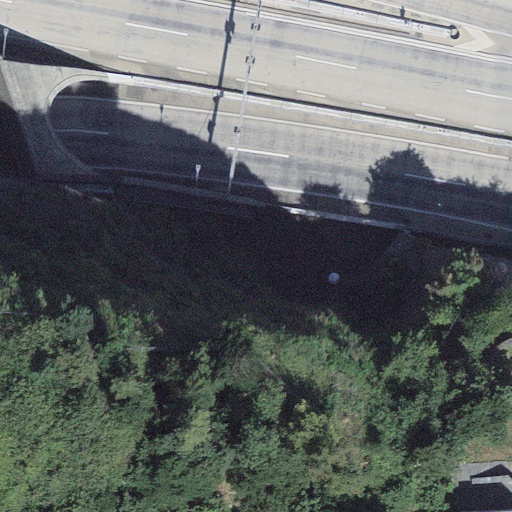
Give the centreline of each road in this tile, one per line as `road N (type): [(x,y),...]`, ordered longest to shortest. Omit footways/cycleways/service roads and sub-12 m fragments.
road 1 (motorway): [(511,99),(4,0)]
road 2 (motorway): [(0,127),(322,159),(511,193)]
